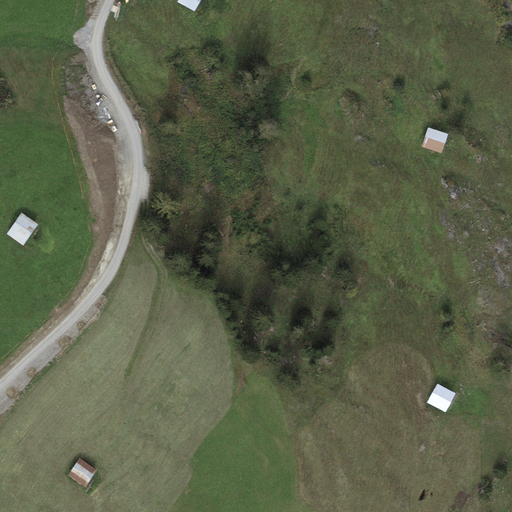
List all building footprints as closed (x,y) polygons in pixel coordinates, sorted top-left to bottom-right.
[(203,0),(179,0),(177,4),(196,14),(203,0)] [(447,134),(428,129),(423,148),(442,153),(447,134)] [(37,226),(21,216),(7,236),(23,247),(37,226)] [(455,396),(436,387),(428,403),(447,412),(455,396)] [(97,470),(79,458),(67,476),(85,488),(97,470)]
